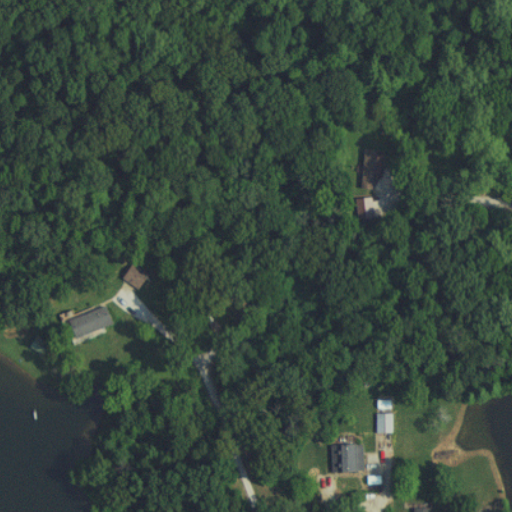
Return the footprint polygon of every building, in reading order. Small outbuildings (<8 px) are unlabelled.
[(374,145),(364,143),(356,185),(366,187),(374,145)] [(132,291),(143,276),(127,263),(116,278),(132,291)] [(66,345),(100,334),(98,327),(107,324),(101,307),(58,321),(66,345)] [(385,414),(369,414),(369,433),(385,433),(385,414)] [(357,443),(327,443),(327,472),(357,472),(357,443)]
